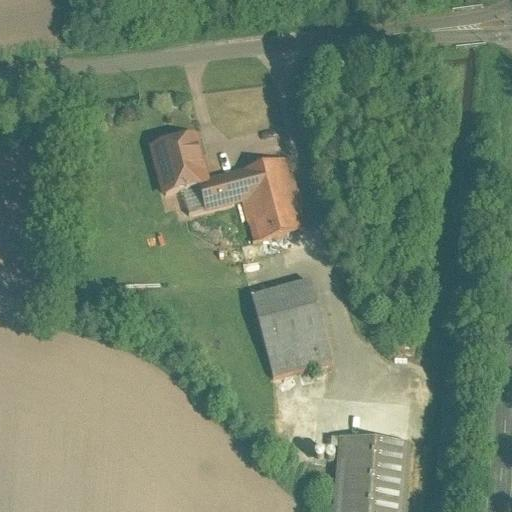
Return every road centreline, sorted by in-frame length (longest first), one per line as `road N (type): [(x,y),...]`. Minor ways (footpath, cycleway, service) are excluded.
road 1 (unclassified): [(0,79),(511,20)]
road 2 (tertiary): [(492,511),(511,256)]
